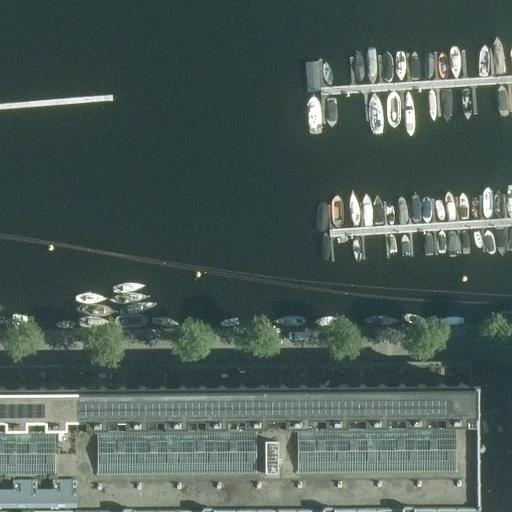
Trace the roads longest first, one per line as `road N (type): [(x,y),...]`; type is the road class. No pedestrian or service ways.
road 1 (unclassified): [(0,352),(494,349)]
road 2 (unclassified): [(494,349),(494,511)]
